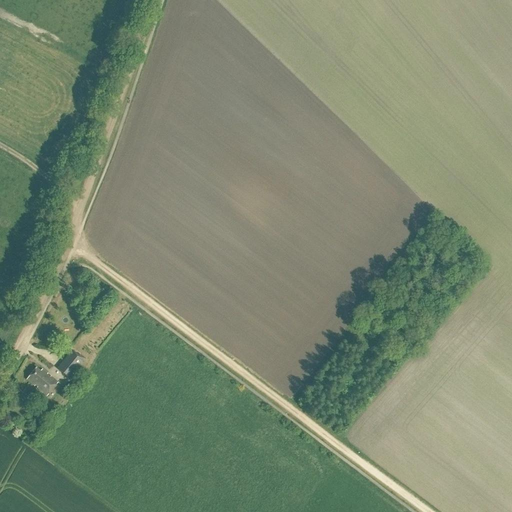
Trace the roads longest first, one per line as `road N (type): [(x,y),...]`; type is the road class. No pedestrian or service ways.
road 1 (track): [(427,511),(66,242)]
road 2 (track): [(66,242),(156,0)]
road 3 (track): [(0,376),(66,242)]
